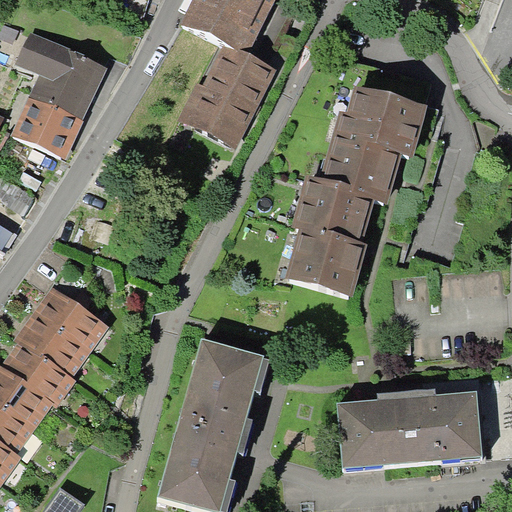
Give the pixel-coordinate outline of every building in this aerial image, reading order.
[(235,59),(235,58),(264,0),(195,0),(180,30),(224,53),(235,59)] [(58,163),(102,74),(28,40),(15,66),(41,79),(30,100),(11,141),(58,163)] [(235,58),(235,59),(224,53),(190,119),(197,122),(192,133),(228,151),(239,131),(241,132),(270,76),(235,58)] [(330,168),(323,191),(368,204),(381,208),(395,160),(406,163),(420,115),(363,99),(355,125),(343,122),(338,142),(336,141),(328,167),(330,168)] [(355,251),(368,204),(323,191),(315,189),(309,207),(303,205),(294,234),(301,237),(292,267),(300,269),(294,287),(346,302),(360,253),(355,251)] [(35,321),(78,352),(97,326),(81,315),(88,305),(78,298),(71,308),(53,294),(42,309),(44,309),(35,321)] [(60,378),(78,352),(35,321),(27,333),(26,332),(16,346),(60,378)] [(0,373),(46,406),(64,381),(16,346),(15,346),(21,350),(12,361),(11,360),(1,374),(0,372),(0,373)] [(177,426),(239,443),(261,365),(199,347),(177,426)] [(45,407),(46,406),(0,373),(0,412),(23,429),(41,404),(45,407)] [(472,399),(470,383),(421,387),(421,398),(375,402),(375,407),(335,411),(340,476),(480,464),(474,399),(472,399)] [(5,454),(23,429),(0,412),(0,451),(9,458),(9,457),(5,454)] [(182,511),(220,511),(239,443),(177,426),(155,504),(182,511)] [(0,470),(9,458),(0,451),(0,470)] [(87,511),(59,491),(42,511),(87,511)]
